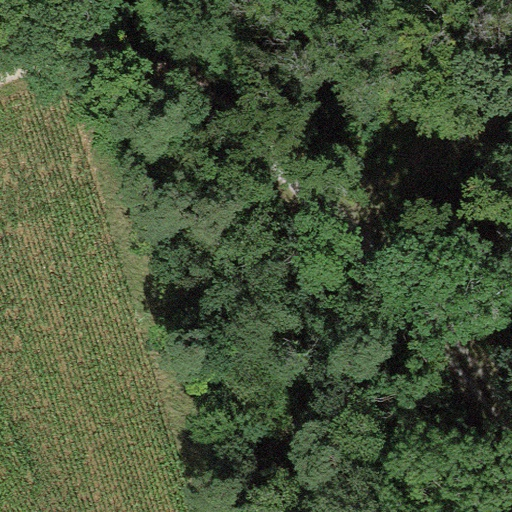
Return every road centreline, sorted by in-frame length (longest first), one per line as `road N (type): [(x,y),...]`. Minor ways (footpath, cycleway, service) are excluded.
road 1 (track): [(511,419),(281,165),(129,54),(0,71)]
road 2 (track): [(129,54),(0,1)]
